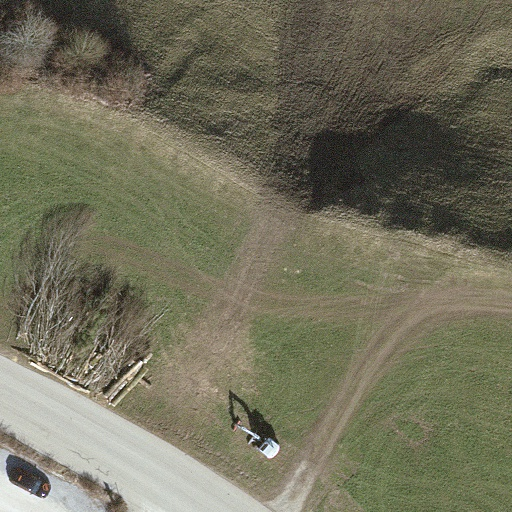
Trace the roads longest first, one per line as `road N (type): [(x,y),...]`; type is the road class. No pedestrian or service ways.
road 1 (track): [(290,511),(383,353),(455,292),(511,292)]
road 2 (tertiary): [(0,392),(214,511)]
